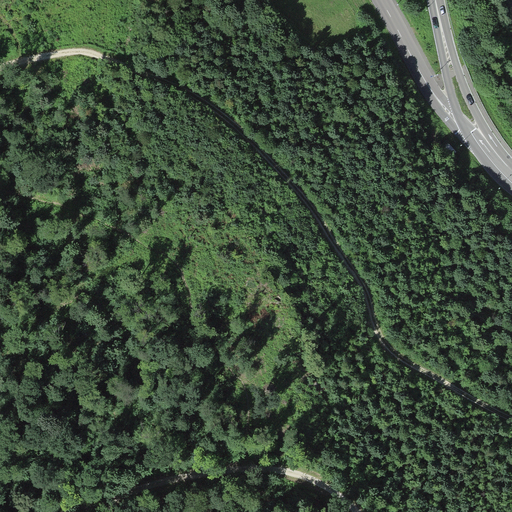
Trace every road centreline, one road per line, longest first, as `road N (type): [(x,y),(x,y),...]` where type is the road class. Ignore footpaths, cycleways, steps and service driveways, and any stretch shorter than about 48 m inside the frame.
road 1 (track): [(0,68),(87,50),(231,123),(307,204),(360,279),(392,352),(511,419)]
road 2 (track): [(70,511),(161,480),(229,468),(298,474),(335,492),(351,511)]
road 3 (track): [(0,343),(146,247)]
road 4 (primary): [(472,125),(430,90),(381,0)]
road 5 (trunk): [(435,0),(472,125)]
